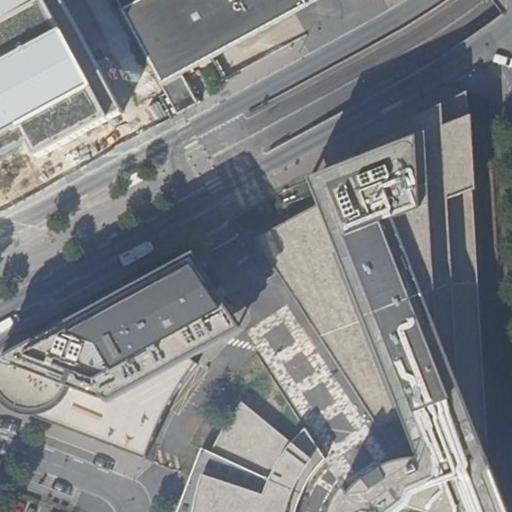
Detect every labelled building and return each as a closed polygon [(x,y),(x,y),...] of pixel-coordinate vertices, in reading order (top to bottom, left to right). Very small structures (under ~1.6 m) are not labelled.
[(0,0),(0,175),(117,112),(56,0),(0,0)] [(112,0),(158,84),(180,73),(302,8),(298,0),(112,0)] [(174,113),(195,102),(180,73),(158,84),(174,113)] [(255,242),(256,243),(279,234),(425,176),(474,156),(471,118),(468,119),(467,94),(356,155),(359,162),(368,182),(319,208),(255,242)] [(498,511),(494,504),(489,497),(480,486),(474,481),(487,459),(472,193),(476,192),(474,156),(425,176),(279,234),(256,243),(376,428),(401,421),(417,460),(407,461),(392,465),(376,472),(366,478),(359,483),(348,496),(343,491),(339,494),(334,502),(330,509),(329,511),(295,511),(296,510),(305,490),(312,477),(325,461),(305,430),(291,445),(241,404),(229,420),(221,433),(213,448),(211,454),(201,450),(177,511),(498,511)] [(308,182),(319,208),(368,182),(359,162),(308,182)] [(194,341),(228,328),(227,319),(232,308),(197,275),(130,310),(120,305),(62,336),(61,346),(48,339),(39,336),(25,335),(10,340),(0,350),(0,401),(9,409),(143,461),(154,433),(169,403),(185,379),(208,349),(194,341)]
